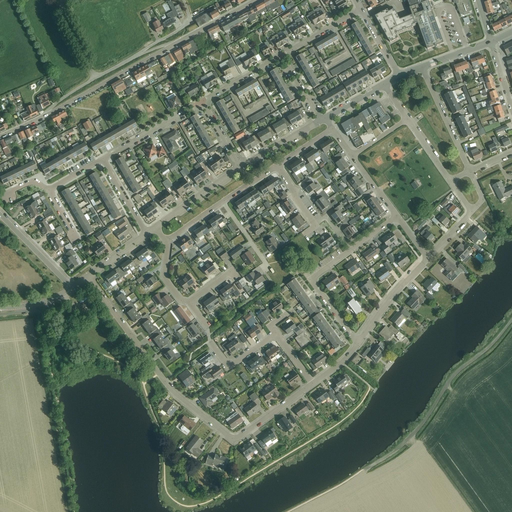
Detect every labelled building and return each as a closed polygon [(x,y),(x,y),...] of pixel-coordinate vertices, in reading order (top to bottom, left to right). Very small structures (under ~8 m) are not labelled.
[(273,0),(267,0),(263,2),(268,12),(269,13),(276,8),(279,13),(283,11),(277,1),(274,2),(273,0)] [(375,0),(373,0),(369,3),(372,8),(378,5),(375,0)] [(407,0),(411,8),(414,7),(416,11),(430,6),(429,1),(432,0),(433,0),(434,1),(438,0),(407,0)] [(168,18),(161,22),(164,29),(166,28),(170,26),(172,24),(174,23),(172,19),(171,18),(174,17),(175,17),(178,16),(174,7),(171,1),(168,3),(173,11),(166,15),(168,18)] [(344,1),(336,5),(339,11),(347,6),(344,1)] [(263,2),(255,6),(259,14),(265,11),(266,13),(268,12),(263,2)] [(472,11),(469,2),(457,6),(460,15),(464,14),(464,15),(470,13),(469,12),(472,11)] [(231,7),(229,3),(218,9),(219,13),(225,9),(226,10),(228,9),(229,10),(231,9),(231,8),(231,7)] [(510,13),(507,7),(505,4),(502,5),(505,11),(506,10),(508,14),(510,13)] [(174,7),(180,20),(184,18),(179,5),(174,7)] [(497,5),(486,9),(488,14),(494,13),(493,9),(498,8),(497,6),(497,5)] [(246,11),(252,22),(256,20),(254,17),(259,14),(255,6),(246,11)] [(430,6),(416,11),(418,17),(414,19),(416,24),(418,24),(428,49),(444,43),(430,6)] [(384,12),(375,17),(379,23),(381,22),(382,24),(380,25),(384,32),(385,31),(387,33),(385,34),(389,40),(390,39),(392,42),(399,39),(396,34),(404,31),(403,29),(406,28),(406,30),(413,27),(413,26),(416,24),(414,19),(418,17),(416,11),(414,7),(411,8),(410,8),(412,14),(399,18),(398,19),(396,16),(398,15),(394,9),(389,12),(388,10),(384,12)] [(319,8),(313,11),(316,15),(315,15),(320,22),(325,19),(323,15),(326,14),(322,8),(319,9),(319,8)] [(219,16),(216,11),(209,15),(208,15),(208,14),(203,17),(196,21),(197,23),(199,27),(211,20),(211,19),(212,18),(212,20),(219,16)] [(246,11),(238,16),(241,22),(247,19),(249,24),(252,22),(246,11)] [(309,15),(306,17),(309,23),(312,22),(314,25),(320,22),(315,15),(316,15),(313,11),(308,14),(309,15)] [(147,13),(142,16),(147,23),(151,21),(147,13)] [(238,16),(226,22),(230,29),(241,23),(241,22),(238,16)] [(511,23),(511,17),(511,16),(508,18),(507,16),(503,18),(504,20),(505,19),(508,25),(511,23)] [(294,22),(296,26),(297,25),(301,33),(307,30),(304,26),(307,25),(303,18),(301,20),(300,18),(294,22)] [(505,19),(504,20),(498,22),(501,28),(508,25),(505,19)] [(158,21),(152,25),(157,33),(163,30),(158,21)] [(230,29),(226,22),(220,25),(224,32),(226,34),(229,32),(229,31),(230,31),(229,29),(230,29)] [(351,25),(354,31),(360,27),(357,22),(351,25)] [(501,28),(498,22),(492,26),(495,31),(501,28)] [(297,25),(296,26),(291,29),(290,26),(287,28),(291,34),(293,32),(295,36),(301,33),(297,25)] [(218,26),(207,31),(211,39),(214,38),(216,37),(218,35),(217,34),(220,32),(218,26)] [(354,31),(357,36),(363,32),(360,27),(354,31)] [(284,35),(279,38),(283,46),(289,42),(287,39),(289,37),(286,31),(283,33),(284,35)] [(357,36),(360,41),(366,37),(363,32),(357,36)] [(335,33),(330,36),(334,42),(339,39),(335,33)] [(330,36),(325,39),(329,45),(334,42),(330,36)] [(360,41),(363,46),(369,42),(366,37),(360,41)] [(283,46),(279,38),(273,41),(272,39),(269,40),(273,46),(275,45),(278,49),(283,46)] [(325,39),(320,42),(324,48),(329,45),(325,39)] [(181,47),(184,54),(185,55),(189,53),(190,56),(194,54),(193,53),(199,50),(197,45),(195,42),(195,41),(194,40),(188,43),(181,47)] [(260,49),(264,57),(270,53),(268,49),(270,48),(267,42),(264,43),(265,46),(260,49)] [(324,48),(320,42),(315,45),(319,51),(324,48)] [(363,46),(366,51),(372,48),(369,42),(363,46)] [(511,42),(503,47),(507,54),(506,55),(508,57),(509,56),(508,54),(511,52),(511,42)] [(315,53),(317,52),(314,47),(308,50),(311,55),(314,53),(315,53)] [(372,48),(366,51),(369,56),(375,53),(372,48)] [(173,53),(170,55),(173,58),(174,62),(177,60),(179,62),(185,59),(183,56),(179,49),(173,52),(173,53)] [(252,53),(247,56),(251,64),(257,61),(255,57),(257,55),(254,49),(251,51),(252,53)] [(173,58),(170,55),(170,54),(168,55),(168,56),(164,58),(159,60),(163,67),(167,65),(168,66),(175,62),(174,62),(173,58)] [(296,57),(299,63),(305,59),(302,54),(296,57)] [(251,64),(247,56),(241,60),(240,57),(237,59),(241,65),(243,63),(246,67),(251,64)] [(483,56),(477,58),(479,65),(482,64),(485,70),(487,69),(483,56)] [(477,58),(471,60),(473,67),(475,70),(480,68),(479,65),(477,58)] [(299,63),(302,68),(308,64),(305,59),(299,63)] [(221,69),(225,77),(231,73),(229,69),(231,68),(228,62),(225,63),(227,66),(221,69)] [(467,62),(461,64),(463,71),(466,69),(467,72),(469,72),(470,74),(473,73),(471,68),(471,67),(469,67),(467,62)] [(302,68),(304,73),(311,69),(308,64),(302,68)] [(381,64),(376,68),(380,75),(385,71),(381,64)] [(463,71),(461,64),(454,66),(456,72),(454,73),(457,82),(461,80),(458,72),(463,71)] [(147,66),(141,69),(147,79),(153,76),(151,73),(147,66)] [(380,75),(376,68),(369,71),(373,78),(380,75)] [(443,70),(444,74),(441,75),(442,80),(443,79),(443,80),(449,78),(448,75),(452,74),(450,68),(443,70)] [(134,76),(130,79),(131,81),(135,79),(137,81),(141,79),(145,76),(147,79),(141,69),(137,71),(132,74),(134,76)] [(269,73),(272,78),(279,74),(275,69),(269,73)] [(304,73),(307,78),(314,74),(311,69),(304,73)] [(370,79),(366,72),(366,71),(360,74),(365,82),(370,79)] [(213,76),(208,79),(212,87),(218,83),(215,79),(218,78),(214,72),(212,73),(213,76)] [(272,78),(275,83),(281,79),(279,74),(272,78)] [(307,78),(310,83),(317,79),(314,74),(307,78)] [(360,74),(354,77),(359,85),(365,82),(360,74)] [(483,82),(484,85),(494,82),(493,81),(494,81),(494,79),(493,79),(492,76),(490,77),(489,74),(483,76),(484,77),(478,79),(480,83),(483,82)] [(354,77),(349,81),(353,89),(359,85),(354,77)] [(212,87),(208,79),(202,82),(201,80),(198,81),(202,87),(204,86),(206,90),(212,87)] [(275,83),(278,88),(284,84),(281,79),(275,83)] [(317,79),(310,83),(314,88),(320,85),(317,79)] [(121,80),(111,86),(116,94),(126,89),(123,84),(121,80)] [(255,80),(250,83),(254,89),(259,86),(255,80)] [(353,89),(349,81),(343,84),(348,92),(353,89)] [(485,90),(480,91),(481,94),(481,95),(486,93),(490,91),(490,90),(495,88),(494,82),(484,85),(485,90)] [(250,83),(245,86),(248,92),(254,89),(250,83)] [(278,88),(281,93),(287,89),(284,84),(278,88)] [(183,93),(186,91),(190,98),(193,96),(193,95),(199,92),(195,85),(189,88),(188,86),(182,90),(183,93)] [(245,86),(240,88),(243,95),(248,92),(245,86)] [(342,86),(337,89),(341,97),(347,94),(342,86)] [(243,95),(240,88),(235,91),(238,98),(243,95)] [(325,88),(322,90),(325,95),(330,103),(336,100),(331,92),(327,95),(326,94),(328,93),(325,88)] [(281,93),(284,98),(290,94),(287,89),(281,93)] [(337,89),(331,92),(336,100),(341,97),(337,89)] [(490,93),(492,99),(498,97),(496,91),(490,93)] [(445,95),(448,102),(455,98),(452,92),(445,95)] [(290,94),(284,98),(287,103),(293,100),(290,94)] [(45,95),(37,98),(42,109),(50,105),(47,99),(45,95)] [(330,103),(325,95),(320,99),(324,107),(330,103)] [(176,97),(168,101),(167,100),(164,102),(168,108),(171,107),(172,109),(176,107),(176,106),(180,104),(176,97)] [(487,105),(488,108),(494,106),(494,105),(500,103),(498,97),(492,99),(493,102),(490,103),(490,104),(487,105)] [(448,102),(451,108),(458,105),(455,98),(448,102)] [(470,99),(468,100),(470,105),(466,106),(470,115),(473,114),(475,119),(478,117),(470,99)] [(216,103),(219,109),(225,105),(222,100),(216,103)] [(379,103),(370,108),(376,116),(373,117),(376,122),(379,127),(390,119),(379,103)] [(219,109),(222,114),(228,110),(225,105),(219,109)] [(458,105),(451,108),(454,115),(461,111),(458,105)] [(495,111),(496,114),(503,112),(501,106),(495,108),(494,106),(488,108),(489,111),(492,110),(492,112),(495,111)] [(28,111),(30,118),(38,115),(36,110),(32,111),(31,107),(27,108),(28,111)] [(361,113),(368,124),(369,124),(367,121),(373,117),(376,116),(370,108),(361,113)] [(222,114),(225,119),(231,115),(228,110),(222,114)] [(297,112),(292,115),(297,123),(302,120),(301,119),(304,118),(299,110),(297,111),(297,112)] [(30,118),(28,111),(20,115),(22,118),(22,117),(24,121),(30,118)] [(64,111),(58,115),(60,119),(62,118),(63,120),(68,118),(64,111)] [(503,112),(496,114),(499,123),(505,122),(504,118),(505,118),(503,112)] [(361,113),(349,120),(364,145),(375,138),(368,124),(368,125),(361,113)] [(60,119),(58,115),(51,118),(54,123),(56,121),(58,124),(59,123),(60,124),(58,125),(61,130),(65,127),(60,119)] [(190,118),(193,124),(199,120),(196,115),(190,118)] [(225,119),(228,124),(234,120),(231,115),(225,119)] [(286,117),(284,118),(289,126),(291,125),(291,126),(297,123),(292,115),(287,118),(286,117)] [(456,120),(459,126),(466,123),(463,116),(456,120)] [(282,120),(277,123),(282,131),(287,128),(286,128),(289,126),(284,118),(282,120)] [(133,120),(128,123),(132,130),(137,127),(133,120)] [(194,126),(196,129),(202,125),(199,120),(193,124),(187,127),(189,129),(194,126)] [(228,124),(230,129),(237,125),(234,120),(228,124)] [(357,138),(358,140),(360,143),(362,146),(364,145),(349,120),(341,125),(347,136),(349,135),(352,140),(357,138)] [(83,124),(86,130),(93,127),(89,121),(83,124)] [(128,123),(122,127),(126,133),(132,130),(128,123)] [(271,126),(269,127),(274,135),(276,134),(282,131),(277,123),(272,126),(271,126)] [(459,126),(462,133),(469,129),(466,123),(459,126)] [(480,124),(478,125),(480,130),(478,131),(480,137),(486,134),(483,128),(482,129),(480,124)] [(36,126),(30,129),(33,137),(35,141),(38,140),(35,134),(39,132),(43,130),(40,125),(36,127),(36,126)] [(196,129),(199,134),(205,130),(202,125),(196,129)] [(237,125),(230,129),(233,134),(240,131),(237,125)] [(500,128),(495,130),(497,134),(508,129),(507,125),(500,128)] [(122,127),(117,130),(121,136),(126,133),(122,127)] [(267,129),(262,132),(267,140),(272,137),(271,136),(274,135),(269,127),(267,128),(267,129)] [(30,129),(24,132),(28,139),(33,137),(30,129)] [(469,129),(462,133),(465,139),(472,135),(469,129)] [(117,130),(112,133),(116,139),(121,136),(117,130)] [(199,134),(202,139),(208,135),(205,130),(199,134)] [(163,139),(171,152),(174,151),(174,152),(176,151),(175,150),(178,148),(173,140),(179,137),(176,131),(163,139)] [(23,132),(18,134),(21,140),(22,140),(24,143),(27,141),(23,132)] [(256,134),(254,136),(259,144),(261,142),(261,143),(267,140),(262,132),(257,135),(256,134)] [(112,133),(106,136),(110,142),(116,139),(112,133)] [(202,139),(205,144),(211,141),(208,135),(202,139)] [(16,141),(14,136),(4,140),(10,154),(13,152),(10,147),(14,145),(13,142),(16,141)] [(106,136),(101,139),(105,146),(110,142),(106,136)] [(252,138),(247,141),(252,149),(257,146),(256,145),(259,144),(254,136),(252,137),(252,138)] [(492,145),(489,147),(492,153),(498,150),(497,148),(500,146),(497,140),(496,137),(493,139),(494,141),(494,142),(491,143),(492,145)] [(505,147),(511,145),(508,138),(504,140),(503,138),(501,139),(503,143),(502,144),(503,147),(505,147)] [(101,139),(96,142),(99,149),(105,146),(101,139)] [(4,140),(0,141),(0,143),(3,150),(5,155),(6,155),(8,158),(11,156),(10,154),(4,140)] [(330,140),(325,143),(329,150),(335,147),(330,140)] [(211,141),(205,144),(207,149),(214,146),(211,141)] [(252,149),(247,141),(242,144),(242,143),(239,144),(244,152),(246,151),(246,152),(252,149)] [(99,149),(96,142),(90,145),(94,152),(99,149)] [(85,143),(79,146),(83,153),(88,150),(85,143)] [(329,150),(325,143),(319,146),(324,154),(329,150)] [(146,153),(149,158),(157,154),(159,158),(165,154),(161,147),(156,150),(153,145),(147,148),(146,147),(145,148),(144,148),(143,149),(143,150),(143,151),(144,152),(145,153),(146,153)] [(79,146),(74,149),(78,156),(83,153),(79,146)] [(74,149),(68,153),(72,159),(78,156),(74,149)] [(481,155),(483,154),(481,151),(479,152),(478,149),(471,152),(475,161),(482,158),(481,155)] [(61,153),(63,156),(67,162),(72,159),(68,153),(67,150),(61,153)] [(315,150),(310,153),(314,160),(319,157),(315,150)] [(314,160),(310,153),(304,156),(309,164),(314,160)] [(322,156),(326,162),(328,164),(332,162),(330,159),(329,160),(325,154),(322,156)] [(217,159),(214,161),(219,169),(225,165),(218,155),(215,157),(217,159)] [(63,156),(58,159),(61,165),(67,162),(63,156)] [(115,161),(119,167),(125,163),(122,158),(115,161)] [(334,165),(335,164),(338,168),(345,163),(342,158),(339,160),(338,158),(335,159),(332,162),(334,165)] [(58,159),(52,162),(56,168),(61,165),(58,159)] [(300,160),(295,163),(299,170),(304,167),(300,160)] [(176,161),(169,165),(171,169),(179,165),(176,161)] [(219,169),(214,161),(211,163),(210,161),(207,163),(214,173),(219,169)] [(34,162),(28,164),(32,171),(37,168),(34,162)] [(45,162),(40,165),(41,168),(45,175),(51,171),(47,165),(46,165),(45,162)] [(52,162),(47,165),(51,171),(56,168),(52,162)] [(119,167),(122,172),(128,168),(125,163),(119,167)] [(299,170),(295,163),(289,167),(294,174),(299,170)] [(345,163),(338,168),(342,172),(340,173),(342,176),(348,172),(346,169),(349,167),(345,163)] [(28,164),(23,167),(26,174),(32,171),(28,164)] [(23,167),(17,170),(20,177),(26,174),(23,167)] [(200,171),(197,173),(202,181),(208,177),(201,167),(198,169),(200,171)] [(122,172),(125,178),(131,174),(128,168),(122,172)] [(17,170),(11,172),(15,179),(20,177),(17,170)] [(11,172),(6,175),(9,182),(15,179),(11,172)] [(89,176),(92,182),(99,178),(96,173),(89,176)] [(202,181),(197,173),(194,175),(193,173),(190,175),(197,185),(202,181)] [(346,183),(349,188),(358,181),(355,176),(353,178),(349,173),(341,179),(345,184),(346,183)] [(125,178),(128,183),(134,179),(131,174),(125,178)] [(9,182),(6,175),(0,178),(3,185),(9,182)] [(92,182),(95,187),(102,183),(99,178),(92,182)] [(275,178),(270,182),(274,188),(276,191),(278,189),(276,186),(279,185),(280,186),(283,184),(279,179),(277,180),(275,178)] [(128,183),(131,188),(138,185),(134,179),(128,183)] [(183,183),(180,185),(186,193),(191,189),(184,179),(181,181),(183,183)] [(416,189),(421,185),(416,180),(412,184),(416,189)] [(358,181),(349,188),(353,192),(354,191),(358,198),(364,194),(359,187),(362,185),(358,181)] [(270,182),(264,185),(269,192),(274,188),(270,182)] [(493,186),(500,200),(511,194),(511,187),(505,190),(501,182),(493,186)] [(95,187),(99,193),(105,189),(102,183),(95,187)] [(305,189),(309,194),(314,190),(316,193),(321,189),(318,184),(315,186),(313,183),(305,189)] [(332,190),(335,193),(337,191),(331,184),(325,190),(328,194),(332,190)] [(138,185),(131,188),(134,194),(141,190),(138,185)] [(186,193),(180,185),(177,187),(176,185),(173,187),(180,197),(186,193)] [(269,192),(264,185),(259,189),(263,195),(269,192)] [(61,193),(64,198),(71,194),(68,189),(61,193)] [(99,193),(102,198),(108,194),(105,189),(99,193)] [(148,189),(146,190),(147,193),(152,200),(155,198),(148,189)] [(250,192),(249,193),(254,200),(259,197),(255,190),(251,193),(250,192)] [(166,195),(163,197),(168,205),(174,201),(167,191),(164,193),(166,195)] [(316,202),(315,203),(318,207),(328,200),(329,199),(326,195),(323,191),(316,196),(319,200),(316,202)] [(64,198),(68,204),(74,200),(77,198),(74,192),(71,194),(64,198)] [(249,194),(245,197),(251,206),(256,203),(254,200),(249,193),(248,193),(249,194)] [(102,198),(105,203),(111,200),(108,194),(102,198)] [(368,203),(370,207),(377,202),(373,197),(370,199),(368,196),(363,200),(366,205),(368,203)] [(168,205),(163,197),(160,199),(159,197),(156,199),(163,209),(168,205)] [(240,199),(239,199),(244,207),(247,205),(249,208),(251,206),(245,197),(241,200),(240,199)] [(244,207),(239,199),(238,200),(239,201),(235,204),(236,206),(234,208),(238,214),(241,212),(239,210),(244,207)] [(443,207),(449,201),(446,199),(441,204),(443,207)] [(68,204),(71,209),(77,205),(74,200),(68,204)] [(105,203),(108,209),(114,205),(111,200),(105,203)] [(331,204),(329,202),(328,200),(318,207),(321,211),(325,208),(327,211),(337,204),(335,201),(331,204)] [(282,201),(276,206),(277,208),(281,213),(283,211),(291,205),(288,201),(284,204),(282,201)] [(25,208),(28,214),(37,209),(40,207),(37,203),(37,204),(36,202),(34,203),(25,208)] [(151,207),(148,209),(153,216),(158,213),(155,209),(157,207),(153,202),(149,205),(151,207)] [(358,212),(362,209),(358,202),(354,205),(358,212)] [(374,212),(380,207),(377,202),(370,207),(373,210),(371,211),(372,213),(374,212)] [(71,209),(74,214),(80,210),(77,205),(71,209)] [(108,209),(111,214),(118,210),(114,205),(108,209)] [(283,211),(281,213),(284,217),(286,220),(292,215),(290,212),(294,210),(291,205),(283,211)] [(454,205),(451,208),(449,206),(447,208),(446,208),(444,210),(449,215),(451,213),(455,216),(459,211),(454,205)] [(331,216),(334,220),(341,215),(340,213),(342,211),(341,209),(339,206),(333,211),(335,213),(331,216)] [(372,213),(370,214),(371,215),(372,216),(373,216),(374,216),(374,217),(375,217),(378,221),(383,217),(386,215),(380,207),(374,212),(372,213)] [(43,213),(44,216),(53,211),(50,208),(47,209),(47,211),(43,213)] [(37,209),(28,214),(32,220),(40,215),(37,209)] [(153,216),(148,209),(145,211),(144,209),(142,210),(149,219),(153,216)] [(74,214),(77,220),(84,216),(80,210),(74,214)] [(118,210),(111,214),(114,220),(121,216),(118,210)] [(341,215),(334,220),(337,225),(341,222),(343,224),(349,220),(345,215),(346,214),(345,212),(341,215)] [(214,217),(213,218),(218,225),(223,222),(224,223),(226,222),(222,216),(220,217),(218,215),(214,218),(214,217)] [(288,219),(286,220),(288,223),(290,222),(291,223),(292,222),(294,225),(301,220),(298,215),(296,217),(294,215),(288,219)] [(77,220),(80,225),(87,221),(84,216),(77,220)] [(278,216),(273,219),(278,225),(283,222),(278,216)] [(437,219),(445,226),(450,221),(444,216),(442,218),(439,216),(437,219)] [(210,225),(208,226),(212,232),(214,230),(213,229),(218,225),(213,218),(212,218),(212,219),(208,222),(210,225)] [(37,224),(40,230),(48,225),(45,219),(37,224)] [(117,225),(120,230),(115,234),(120,241),(124,238),(123,238),(129,233),(125,227),(127,225),(124,220),(117,225)] [(251,224),(254,229),(252,230),(256,236),(264,230),(260,225),(259,225),(256,220),(251,224)] [(295,225),(292,227),(295,231),(297,230),(298,233),(304,229),(302,226),(305,224),(301,220),(294,225),(295,225)] [(417,228),(419,231),(427,223),(425,220),(417,228)] [(80,225),(83,230),(90,226),(87,221),(80,225)] [(48,225),(40,230),(44,236),(52,231),(48,225)] [(199,227),(198,228),(203,236),(206,234),(208,237),(211,235),(209,234),(212,232),(208,226),(205,228),(204,225),(200,228),(199,227)] [(90,226),(83,230),(86,236),(93,232),(90,226)] [(349,226),(343,231),(348,239),(355,234),(357,232),(354,227),(351,229),(349,226)] [(468,237),(476,244),(479,240),(481,242),(486,236),(477,227),(468,237)] [(109,228),(103,232),(106,236),(112,232),(109,228)] [(203,236),(198,228),(197,229),(198,230),(194,232),(195,235),(193,236),(197,242),(199,240),(198,239),(203,236)] [(421,234),(424,237),(430,243),(435,237),(426,229),(421,234)] [(95,235),(99,241),(103,238),(99,232),(95,235)] [(285,232),(282,234),(286,242),(290,240),(285,232)] [(317,242),(320,246),(320,245),(323,249),(327,246),(328,246),(330,245),(330,243),(333,241),(328,233),(317,242)] [(399,243),(397,240),(391,233),(386,237),(385,237),(382,239),(385,245),(381,248),(386,254),(390,251),(387,247),(393,243),(395,246),(399,243)] [(49,240),(52,246),(60,242),(57,236),(49,240)] [(177,244),(183,251),(192,244),(187,237),(177,244)] [(265,242),(270,249),(269,250),(271,253),(281,246),(278,243),(277,244),(272,237),(265,242)] [(60,242),(52,246),(55,252),(64,247),(60,242)] [(105,250),(101,243),(92,249),(97,256),(103,252),(102,252),(105,250)] [(476,251),(480,247),(477,243),(472,247),(476,251)] [(64,247),(67,252),(72,248),(70,244),(64,247)] [(460,258),(463,261),(466,263),(471,257),(468,255),(473,250),(468,246),(465,248),(461,244),(456,250),(462,255),(460,258)] [(363,255),(367,262),(380,253),(374,245),(371,247),(372,248),(363,255)] [(229,254),(233,260),(245,251),(241,246),(229,254)] [(146,248),(141,252),(145,258),(146,258),(148,261),(153,258),(154,260),(157,258),(150,249),(147,251),(146,248)] [(75,261),(72,256),(75,254),(72,250),(66,254),(69,258),(65,262),(71,270),(78,264),(80,263),(77,259),(75,261)] [(218,255),(222,260),(228,255),(224,250),(218,255)] [(250,255),(251,254),(249,251),(241,256),(248,266),(255,261),(250,255)] [(137,258),(135,260),(139,265),(143,262),(142,261),(145,258),(141,252),(135,255),(137,258)] [(476,259),(484,262),(487,256),(478,253),(476,259)] [(396,262),(401,268),(410,262),(404,254),(395,260),(391,254),(388,256),(393,264),(396,262)] [(130,259),(125,263),(130,269),(133,267),(135,269),(139,265),(135,260),(132,262),(130,259)] [(350,263),(351,264),(345,268),(350,274),(360,267),(362,270),(365,268),(361,262),(358,264),(354,259),(350,263)] [(444,262),(441,265),(448,271),(445,275),(449,278),(453,282),(458,276),(455,273),(458,270),(448,260),(445,263),(444,262)] [(201,268),(207,276),(213,272),(213,273),(216,270),(210,262),(205,266),(203,263),(202,263),(199,265),(199,266),(201,268)] [(389,273),(393,270),(387,262),(384,264),(386,267),(376,275),(381,283),(391,275),(389,273)] [(122,269),(119,271),(124,277),(128,274),(127,272),(130,269),(125,263),(120,267),(122,269)] [(115,270),(110,274),(115,281),(118,278),(119,280),(124,277),(119,271),(117,273),(115,270)] [(253,280),(257,285),(259,289),(264,286),(261,282),(264,280),(259,273),(255,275),(253,272),(245,277),(250,283),(253,280)] [(115,281),(110,274),(105,278),(107,280),(104,282),(108,288),(112,285),(111,283),(115,281)] [(328,278),(329,279),(323,283),(328,290),(332,288),(332,287),(339,281),(334,274),(328,278)] [(191,287),(195,284),(188,275),(178,283),(184,290),(190,286),(191,287)] [(142,285),(144,288),(147,286),(149,288),(158,282),(153,276),(142,285)] [(339,279),(344,286),(348,283),(343,276),(339,279)] [(292,281),(287,284),(310,315),(309,316),(312,319),(313,319),(335,349),(334,350),(333,348),(328,352),(330,355),(335,352),(341,348),(345,345),(343,343),(342,344),(319,314),(321,313),(318,309),(317,310),(294,280),(296,279),(294,277),(291,279),(292,281)] [(439,284),(432,278),(426,283),(425,282),(422,285),(429,291),(432,288),(434,290),(436,287),(437,287),(439,286),(439,284)] [(361,289),(367,297),(374,292),(370,287),(373,285),(369,280),(367,282),(368,284),(361,289)] [(229,284),(224,288),(230,295),(233,293),(234,294),(233,294),(234,296),(235,296),(236,297),(237,296),(238,296),(240,294),(234,285),(231,287),(229,284)] [(230,295),(224,288),(220,292),(222,294),(219,296),(224,302),(227,299),(228,300),(232,299),(230,295)] [(116,298),(119,303),(126,298),(124,295),(125,294),(122,290),(117,294),(118,296),(116,298)] [(420,305),(425,300),(417,291),(412,297),(413,298),(407,304),(414,310),(419,304),(420,305)] [(152,299),(157,306),(161,303),(165,308),(172,302),(167,295),(162,299),(158,294),(152,299)] [(214,296),(208,300),(214,307),(219,303),(221,305),(223,303),(219,298),(217,299),(214,296)] [(126,298),(119,303),(123,308),(126,306),(128,309),(133,305),(130,301),(131,300),(128,297),(126,298)] [(208,300),(203,304),(206,307),(203,309),(207,315),(210,313),(208,311),(214,307),(208,300)] [(353,313),(353,314),(355,312),(357,315),(361,311),(359,309),(361,308),(356,302),(354,303),(352,300),(348,303),(351,307),(348,309),(347,309),(348,310),(349,310),(350,311),(351,311),(352,312),(353,313)] [(269,307),(274,313),(280,309),(280,310),(283,307),(278,301),(269,307)] [(129,311),(127,313),(130,318),(137,313),(135,310),(136,309),(136,308),(138,307),(135,303),(133,305),(128,309),(129,311)] [(190,321),(180,307),(174,312),(182,323),(180,324),(183,327),(190,321)] [(391,321),(397,326),(399,328),(403,323),(402,323),(405,319),(406,320),(411,315),(404,309),(401,312),(402,312),(400,314),(398,312),(395,315),(396,316),(391,321)] [(266,318),(269,316),(265,311),(257,316),(263,324),(268,320),(266,318)] [(141,318),(143,321),(148,316),(147,314),(143,317),(141,316),(140,317),(137,313),(130,318),(134,323),(141,318)] [(249,314),(243,318),(246,322),(252,318),(249,314)] [(142,325),(146,330),(152,325),(150,322),(152,320),(148,316),(143,321),(145,323),(142,325)] [(288,325),(283,328),(287,335),(292,332),(293,331),(294,332),(295,333),(300,330),(303,327),(301,324),(298,327),(296,328),(292,322),(291,322),(289,319),(286,322),(288,325)] [(191,322),(185,326),(187,328),(187,329),(194,338),(200,334),(193,324),(191,322)] [(250,327),(252,330),(256,336),(260,333),(260,332),(262,330),(258,324),(255,326),(254,324),(250,327)] [(152,333),(154,335),(160,331),(157,327),(155,328),(152,325),(146,330),(150,335),(152,333)] [(302,333),(294,339),(301,348),(309,342),(304,335),(306,333),(304,330),(307,328),(305,326),(300,330),(302,333)] [(403,337),(399,333),(392,327),(390,330),(386,327),(379,334),(383,338),(386,341),(389,338),(390,339),(394,334),(396,336),(397,337),(396,338),(400,341),(403,337)] [(256,336),(252,330),(247,333),(247,332),(244,333),(248,338),(250,337),(252,339),(256,336)] [(153,340),(157,345),(163,340),(161,336),(163,335),(160,331),(154,335),(156,338),(153,340)] [(240,336),(244,343),(248,341),(244,334),(240,336)] [(233,336),(228,339),(231,343),(236,350),(241,347),(238,343),(240,341),(236,336),(234,337),(233,336)] [(168,342),(166,343),(163,340),(157,345),(161,350),(163,348),(165,350),(172,345),(169,341),(168,342)] [(226,343),(222,346),(226,352),(228,350),(231,354),(236,350),(231,343),(228,345),(226,343)] [(172,345),(165,350),(167,353),(164,355),(169,361),(171,359),(173,362),(180,357),(178,354),(175,349),(172,345)] [(275,346),(270,349),(275,357),(278,354),(280,356),(284,353),(280,348),(277,349),(275,346)] [(367,349),(361,356),(364,358),(367,355),(369,356),(368,356),(374,361),(376,363),(383,355),(380,353),(383,350),(377,346),(371,353),(367,349)] [(270,349),(265,353),(268,356),(265,358),(269,364),(272,362),(277,359),(275,357),(270,349)] [(205,366),(206,367),(204,368),(206,370),(212,366),(209,362),(213,359),(209,354),(200,361),(204,366),(205,366)] [(312,362),(309,364),(314,370),(317,368),(321,366),(320,365),(323,363),(324,364),(327,361),(322,354),(312,362)] [(257,356),(252,359),(258,366),(260,364),(262,366),(266,363),(262,357),(259,359),(257,356)] [(258,366),(252,359),(248,363),(250,366),(247,367),(251,374),(255,371),(256,372),(257,372),(259,370),(260,370),(257,366),(258,366)] [(211,377),(213,379),(214,379),(215,378),(215,379),(223,373),(220,369),(220,368),(219,368),(219,367),(212,371),(210,369),(201,375),(203,378),(205,377),(206,379),(208,379),(211,377)] [(179,376),(187,387),(195,382),(187,371),(179,376)] [(298,383),(301,380),(295,372),(285,379),(290,386),(297,381),(298,383)] [(348,382),(347,382),(350,380),(347,376),(346,377),(345,375),(343,376),(337,380),(336,379),(333,382),(335,385),(332,387),(336,393),(340,390),(339,389),(348,382)] [(275,399),(280,395),(273,385),(269,388),(268,387),(265,389),(266,391),(262,394),(267,401),(271,397),(273,396),(275,399)] [(214,389),(200,399),(206,408),(213,403),(217,399),(216,397),(219,395),(214,389)] [(323,389),(313,396),(319,404),(330,396),(333,400),(335,398),(330,391),(326,394),(323,389)] [(249,397),(253,402),(258,398),(254,393),(249,397)] [(174,411),(177,408),(169,401),(166,405),(162,402),(158,407),(162,410),(162,409),(167,413),(166,413),(170,416),(174,411)] [(226,420),(227,422),(232,429),(243,421),(240,418),(244,416),(237,408),(234,403),(231,405),(236,413),(226,420)] [(256,413),(259,410),(254,403),(244,410),(249,417),(255,412),(256,413)] [(311,411),(314,409),(309,403),(307,405),(307,406),(305,407),(303,404),(299,406),(299,407),(294,410),(299,417),(308,411),(307,410),(309,409),(311,411)] [(184,416),(179,422),(183,425),(181,428),(181,430),(182,431),(184,431),(187,434),(190,431),(195,424),(190,420),(190,421),(184,416)] [(293,424),(296,422),(291,416),(289,418),(290,419),(287,421),(284,417),(278,422),(286,433),(292,428),(289,423),(291,422),(293,424)] [(261,440),(258,442),(262,449),(266,446),(267,447),(272,443),(272,442),(276,439),(275,437),(270,430),(263,435),(260,437),(261,440)] [(196,436),(193,440),(186,449),(197,458),(202,453),(197,449),(203,442),(196,436)] [(264,455),(259,447),(256,443),(252,446),(250,442),(246,445),(247,446),(240,450),(246,458),(257,450),(261,457),(264,455)] [(212,465),(226,469),(229,459),(215,455),(214,458),(208,456),(205,464),(212,466),(212,465)]
